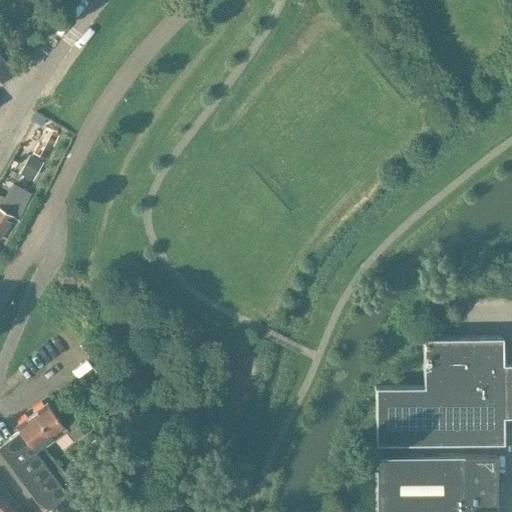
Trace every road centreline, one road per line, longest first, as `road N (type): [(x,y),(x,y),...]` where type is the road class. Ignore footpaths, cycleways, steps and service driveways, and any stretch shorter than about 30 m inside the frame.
road 1 (residential): [(0,288),(132,67),(196,0)]
road 2 (residential): [(0,141),(96,0)]
